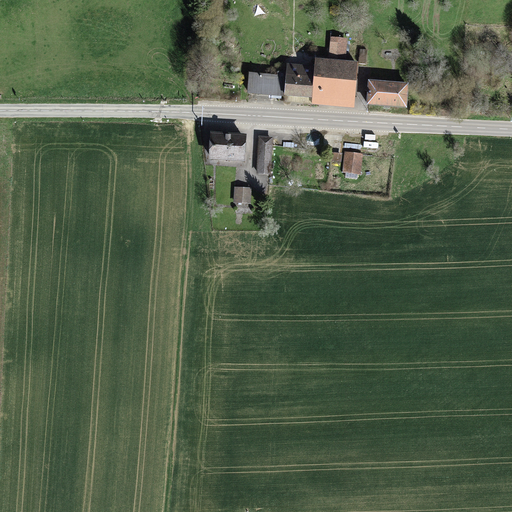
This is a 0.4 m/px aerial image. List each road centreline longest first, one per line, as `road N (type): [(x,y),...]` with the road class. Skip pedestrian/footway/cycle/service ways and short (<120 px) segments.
road 1 (secondary): [(0,111),(511,127)]
road 2 (track): [(162,511),(193,193),(192,113)]
